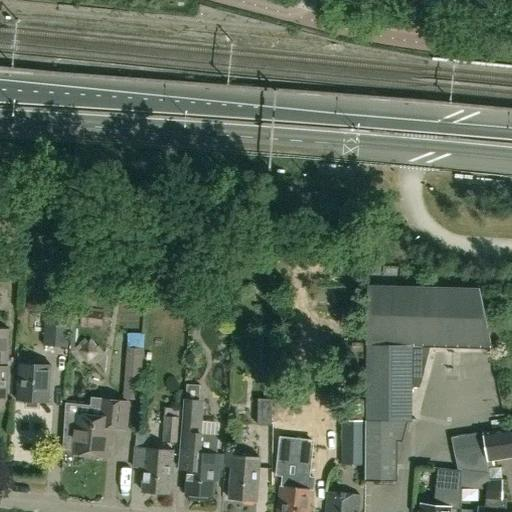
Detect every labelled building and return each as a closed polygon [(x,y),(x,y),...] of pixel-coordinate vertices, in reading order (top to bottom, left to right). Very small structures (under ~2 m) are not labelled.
[(490,349),(478,292),(366,288),(365,346),(367,346),(364,480),(397,481),(397,442),(401,442),(407,423),(409,423),(410,388),(420,387),(422,376),(425,362),(424,347),(490,349)] [(68,346),(70,317),(45,315),(43,345),(68,346)] [(0,398),(5,399),(8,351),(9,329),(0,328),(0,398)] [(126,347),(123,399),(139,401),(143,348),(126,347)] [(49,401),(51,367),(19,365),(17,399),(49,401)] [(182,427),(179,469),(187,470),(186,495),(198,496),(198,499),(210,500),(210,496),(213,497),(215,481),(217,481),(218,469),(224,469),(225,454),(217,454),(218,437),(196,436),(197,421),(198,403),(200,385),(187,384),(186,390),(186,402),(184,427),(182,427)] [(272,399),(273,399),(273,388),(263,388),(263,399),(258,399),(258,424),(271,425),(272,399)] [(62,444),(62,448),(73,450),(72,454),(105,457),(109,427),(125,429),(128,402),(101,399),(98,417),(66,413),(62,444)] [(181,418),(182,409),(164,408),(162,439),(177,440),(179,418),(181,418)] [(507,428),(505,414),(494,419),(483,421),(483,422),(479,422),(480,432),(485,467),(487,467),(493,466),(492,462),(511,458),(511,446),(508,428),(507,428)] [(341,465),(362,465),(362,421),(341,421),(341,465)] [(170,493),(174,451),(148,449),(149,432),(136,431),(133,467),(144,468),(142,491),(170,493)] [(487,471),(487,467),(485,467),(480,432),(452,437),(457,469),(466,470),(487,471)] [(257,500),(260,459),(239,457),(240,449),(227,448),(226,465),(232,465),(229,498),(257,500)] [(302,489),(284,487),(285,469),(286,469),(287,452),(274,452),(273,486),(281,487),(278,511),(310,511),(313,490),(312,490),(313,482),(304,480),(302,489)] [(466,470),(457,469),(437,468),(434,498),(433,507),(422,506),(421,511),(449,511),(450,508),(462,509),(464,484),(466,470)] [(501,487),(501,481),(488,481),(484,511),(505,511),(506,499),(503,499),(503,487),(501,487)] [(358,511),(360,496),(328,492),(326,511),(358,511)]
